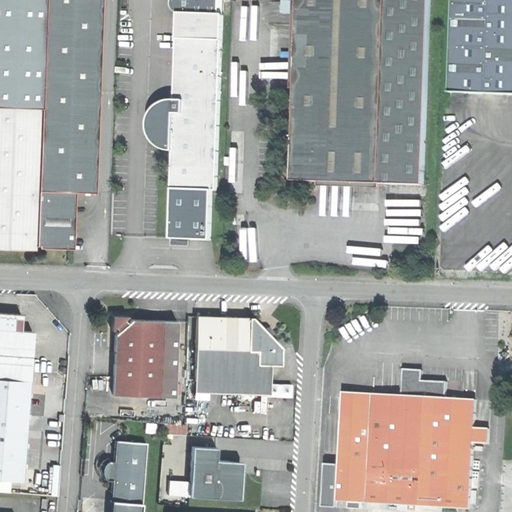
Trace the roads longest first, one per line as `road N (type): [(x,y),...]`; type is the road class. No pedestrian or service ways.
road 1 (unclassified): [(314,289),(0,279)]
road 2 (unknown): [(82,282),(103,173),(108,0)]
road 3 (unclassified): [(302,511),(314,289)]
road 4 (unclassified): [(511,296),(314,289)]
